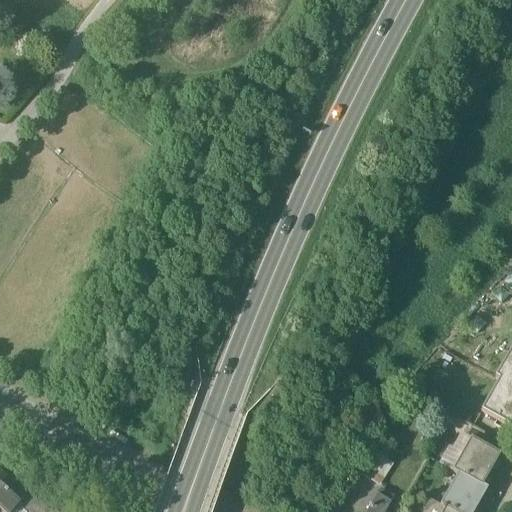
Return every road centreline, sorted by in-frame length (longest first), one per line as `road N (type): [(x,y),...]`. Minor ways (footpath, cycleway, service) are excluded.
road 1 (primary): [(187,511),(273,277),(407,0)]
road 2 (tertiary): [(186,511),(0,412)]
